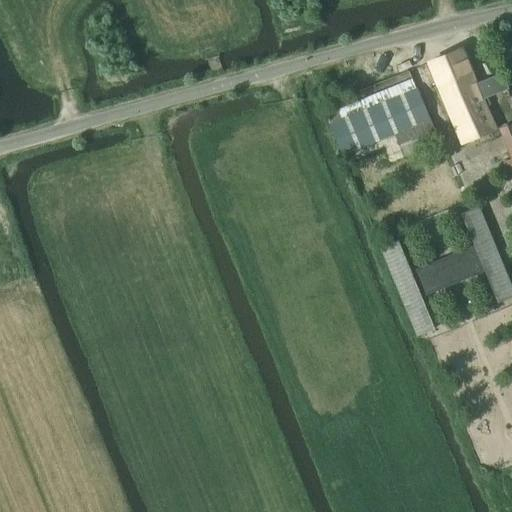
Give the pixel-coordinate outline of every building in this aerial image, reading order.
[(428,63),(461,144),(495,129),(482,100),(506,89),(500,74),(475,84),(461,49),(428,63)] [(416,88),(329,124),(342,155),(429,119),(416,88)] [(439,143),(429,120),(395,134),(405,157),(439,143)] [(511,172),(511,124),(499,130),(510,159),(503,162),(508,174),(511,172)] [(380,247),(417,336),(434,329),(420,296),(483,270),(496,303),(511,296),(511,293),(476,207),(460,214),(473,246),(410,272),(397,240),(380,247)]
